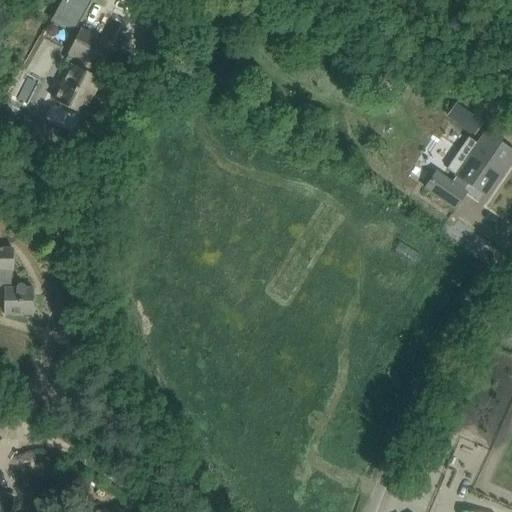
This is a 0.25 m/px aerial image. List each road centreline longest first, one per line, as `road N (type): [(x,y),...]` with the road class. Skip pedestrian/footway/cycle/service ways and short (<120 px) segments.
road 1 (unclassified): [(386,511),(468,316),(511,255)]
road 2 (track): [(186,511),(50,426)]
